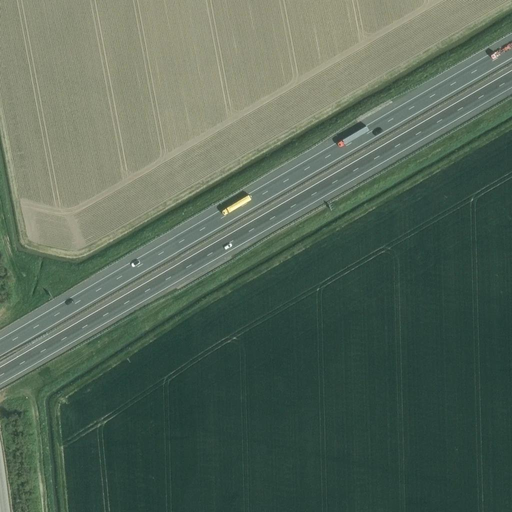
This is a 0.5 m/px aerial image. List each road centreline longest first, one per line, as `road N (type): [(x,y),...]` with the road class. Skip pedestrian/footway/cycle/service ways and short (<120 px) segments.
road 1 (motorway): [(0,376),(511,79)]
road 2 (motorway): [(511,50),(0,347)]
road 3 (track): [(44,511),(33,397),(0,398)]
road 4 (track): [(0,189),(17,281),(14,300),(0,314)]
